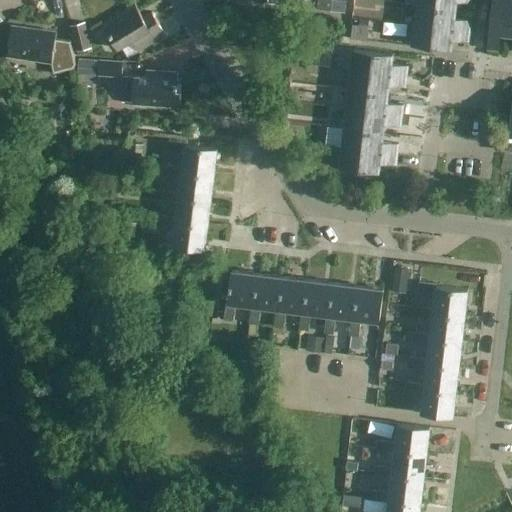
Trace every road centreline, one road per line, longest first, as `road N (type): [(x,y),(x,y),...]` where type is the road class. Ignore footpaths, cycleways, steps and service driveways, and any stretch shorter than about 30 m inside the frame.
road 1 (residential): [(277,402),(487,428),(510,233)]
road 2 (residential): [(418,222),(324,213),(303,194),(174,0)]
road 3 (residential): [(474,77),(472,94),(434,90),(418,222)]
